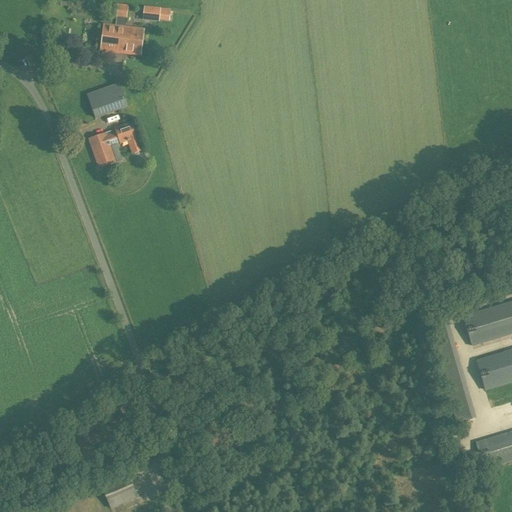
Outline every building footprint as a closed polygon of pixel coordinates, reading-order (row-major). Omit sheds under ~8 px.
[(123,43),(125,29),(125,28),(127,7),(117,6),(116,17),(115,27),(103,26),(100,51),(117,53),(119,42),(123,43)] [(158,22),(160,8),(144,6),(142,20),(158,22)] [(119,42),(117,53),(140,56),(143,31),(125,29),(123,43),(119,42)] [(66,56),(64,44),(48,45),(49,58),(66,56)] [(94,118),(126,107),(118,84),(86,95),(94,118)] [(142,152),(137,138),(131,123),(113,129),(118,144),(126,141),(131,156),(142,152)] [(98,168),(116,162),(105,133),(88,139),(98,168)] [(441,295),(469,285),(464,271),(436,282),(441,295)] [(511,302),(463,317),(472,346),(511,334),(511,350),(476,361),(485,390),(511,381),(511,302)] [(455,424),(472,419),(447,324),(430,328),(455,424)] [(483,470),(511,461),(511,431),(475,442),(483,470)] [(110,509),(137,498),(127,473),(100,485),(110,509)]
